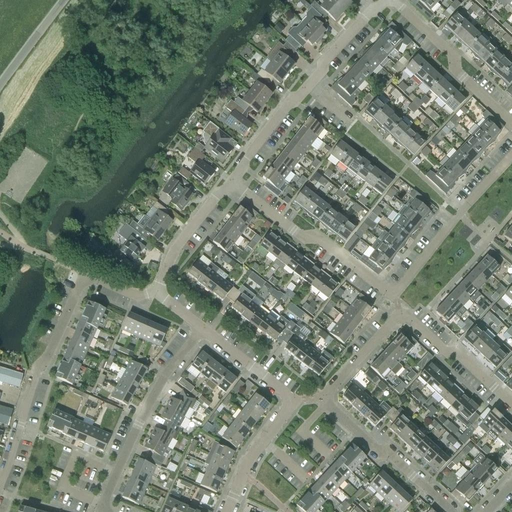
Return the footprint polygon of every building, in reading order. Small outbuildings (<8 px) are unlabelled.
[(310,6),(311,8),(323,19),(328,15),(335,21),(343,13),(329,0),(327,0),(320,8),(314,2),(310,6)] [(329,0),(343,13),(351,4),(346,0),(329,0)] [(416,0),(421,4),(417,9),(430,22),(435,17),(430,11),(437,4),(432,0),(416,0)] [(458,8),(453,3),(449,6),(455,11),(458,8)] [(306,18),(301,23),(318,39),(325,32),(318,25),(323,19),(311,8),(306,14),(306,18)] [(447,20),(450,16),(445,12),(442,15),(447,20)] [(447,31),(449,30),(453,33),(464,22),(456,14),(443,29),(447,31)] [(459,44),(461,41),(472,29),(464,22),(453,33),(457,37),(456,40),(459,44)] [(318,39),(301,23),(296,28),(292,28),(287,34),(295,41),(299,45),(303,41),(306,44),(307,42),(311,47),(318,39)] [(264,24),(261,28),(268,34),(272,30),(264,24)] [(283,30),(278,25),(274,30),(279,35),(283,30)] [(393,34),(388,29),(382,34),(383,36),(381,38),(394,50),(400,43),(407,47),(412,42),(398,29),(393,34)] [(463,46),(465,45),(469,48),(480,36),(472,29),(461,41),(459,44),(463,46)] [(473,52),(472,54),(475,58),(477,56),(488,44),(491,41),(491,40),(484,33),(480,36),(469,48),(473,52)] [(374,46),(387,58),(394,50),(381,38),(379,36),(375,43),(376,44),(374,46)] [(295,41),(290,46),(295,50),(299,45),(295,41)] [(479,61),(481,59),(485,63),(496,51),(499,48),(491,41),(488,44),(477,56),(475,58),(479,61)] [(277,55),(271,63),(287,75),(294,65),(287,59),(290,55),(278,45),(273,52),(277,55)] [(387,58),(374,46),(372,48),(371,47),(364,52),(367,54),(379,66),(387,58)] [(485,63),(489,67),(488,69),(490,73),(491,73),(493,70),(504,58),(496,51),(485,63)] [(364,52),(360,59),(361,60),(360,62),(372,74),(379,66),(367,54),(364,52)] [(402,58),(407,62),(411,59),(406,54),(402,58)] [(419,54),(405,68),(413,76),(424,64),(420,60),(422,58),(419,54)] [(493,70),(491,73),(495,75),(497,74),(501,78),(511,66),(504,58),(493,70)] [(358,64),(356,63),(350,68),(352,70),(365,81),(372,74),(360,62),(358,64)] [(256,75),(266,82),(268,84),(272,78),(279,84),(287,75),(271,63),(264,72),(261,69),(256,75)] [(428,68),(424,64),(413,76),(421,83),(432,72),(435,69),(431,66),(428,68)] [(501,78),(505,82),(504,84),(506,88),(511,81),(511,65),(511,66),(501,78)] [(346,74),(347,76),(345,78),(357,89),(365,81),(352,70),(350,68),(346,74)] [(440,79),(436,75),(438,73),(435,69),(432,72),(421,83),(429,91),(440,79)] [(256,84),(249,93),(264,104),(271,95),(262,88),(266,82),(256,75),(253,73),(249,78),(256,84)] [(355,103),(351,96),(357,89),(345,78),(343,80),(341,79),(335,84),(341,90),(337,95),(351,107),(355,103)] [(444,83),(440,79),(429,91),(437,98),(448,86),(451,84),(446,81),(444,83)] [(454,88),(451,84),(448,86),(437,98),(445,106),(456,94),(452,90),(454,88)] [(237,98),(233,103),(245,112),(248,107),(257,113),(264,104),(249,93),(242,102),(237,98)] [(460,97),(456,94),(445,106),(453,113),(467,99),(463,96),(460,97)] [(370,102),(365,97),(362,100),(367,105),(370,102)] [(373,119),(385,107),(377,99),(363,114),(368,117),(369,115),(373,119)] [(245,112),(233,103),(231,101),(225,108),(232,114),(224,124),(234,132),(235,131),(243,137),(252,125),(241,116),(245,112)] [(415,106),(412,103),(407,108),(410,111),(415,106)] [(377,123),(376,125),(379,129),(381,126),(393,114),(385,107),(373,119),(377,123)] [(463,107),(459,111),(464,115),(468,112),(463,107)] [(494,138),(496,140),(504,127),(486,111),(481,116),(486,122),(479,129),(492,140),(494,138)] [(429,117),(432,120),(437,115),(433,112),(429,117)] [(379,129),(383,131),(385,130),(389,134),(401,121),(393,114),(381,126),(379,129)] [(317,138),(327,125),(318,117),(314,122),(309,118),(303,127),(317,138)] [(422,124),(425,127),(430,122),(427,119),(422,124)] [(389,134),(393,137),(392,139),(395,143),(397,141),(409,129),(401,121),(389,134)] [(210,123),(204,131),(205,133),(204,134),(204,145),(206,146),(204,149),(222,163),(233,149),(227,144),(230,140),(210,123)] [(317,138),(303,127),(296,136),(310,147),(317,138)] [(445,127),(438,134),(443,139),(450,131),(445,127)] [(395,143),(399,146),(401,145),(405,149),(417,136),(409,129),(397,141),(395,143)] [(484,148),(486,146),(488,147),(494,142),(492,140),(479,129),(472,137),(484,148)] [(310,147),(296,136),(289,144),(303,155),(310,147)] [(411,158),(425,144),(417,136),(405,149),(409,152),(408,154),(411,158)] [(483,150),(484,148),(472,137),(464,145),(477,156),(479,159),(484,152),(483,150)] [(349,149),(344,146),(345,143),(342,140),(330,155),(339,162),(349,149)] [(303,155),(289,144),(283,153),(297,164),(303,155)] [(471,162),(473,163),(479,159),(477,156),(464,145),(457,153),(469,164),(471,162)] [(205,185),(214,173),(201,162),(205,157),(194,148),(187,157),(196,165),(189,173),(205,185)] [(349,149),(339,162),(347,169),(357,156),(359,153),(355,151),(353,153),(349,149)] [(276,161),(290,172),(297,164),(283,153),(276,161)] [(362,159),(363,157),(359,153),(357,156),(347,169),(356,176),(366,163),(362,159)] [(469,164),(457,153),(450,161),(465,174),(469,168),(468,166),(469,164)] [(269,170),(283,181),(290,172),(276,161),(269,170)] [(442,169),(455,180),(456,178),(458,179),(465,174),(450,161),(442,169)] [(375,169),(376,167),(372,164),(370,166),(366,163),(356,176),(364,182),(375,169)] [(383,176),(379,172),(380,170),(376,167),(375,169),(364,182),(373,189),(383,176)] [(453,182),(455,180),(442,169),(436,175),(429,171),(425,176),(438,189),(443,184),(450,190),(454,184),(453,182)] [(283,181),(269,170),(262,179),(267,182),(263,187),(278,198),(288,185),(283,181)] [(172,200),(170,203),(181,211),(193,196),(185,189),(189,184),(177,176),(173,180),(164,191),(168,195),(167,196),(172,200)] [(388,179),(383,176),(373,189),(382,196),(394,180),(389,178),(388,179)] [(321,177),(314,187),(317,190),(321,185),(325,180),(321,177)] [(304,188),(292,204),(296,207),(298,205),(302,209),(313,195),(304,188)] [(408,209),(421,219),(423,217),(425,218),(431,213),(424,207),(428,202),(413,190),(409,196),(411,198),(404,206),(408,209)] [(311,216),(321,202),(324,199),(315,192),(313,195),(302,209),(307,212),(306,214),(309,218),(311,216)] [(157,211),(150,220),(164,232),(172,222),(164,216),(168,211),(156,202),(152,207),(157,211)] [(319,222),(330,209),(321,202),(311,216),(309,218),(314,220),(315,219),(319,222)] [(233,217),(247,228),(257,214),(248,207),(244,212),(239,208),(233,217)] [(328,229),(338,215),(330,209),(319,222),(324,225),(323,227),(326,231),(328,229)] [(415,228),(417,230),(421,223),(420,221),(421,219),(408,209),(401,217),(415,228)] [(328,229),(326,231),(331,233),(332,232),(336,235),(347,222),(338,215),(328,229)] [(128,227),(134,231),(146,240),(149,235),(157,241),(164,232),(150,220),(144,216),(137,225),(132,222),(128,227)] [(226,225),(240,236),(247,228),(233,217),(226,225)] [(395,226),(408,236),(410,234),(412,235),(417,230),(415,228),(401,217),(395,226)] [(347,222),(336,235),(341,239),(340,241),(343,245),(356,229),(347,222)] [(141,246),(146,240),(134,231),(128,227),(126,225),(118,235),(127,242),(119,252),(134,263),(145,248),(141,246)] [(240,236),(226,225),(219,234),(234,245),(240,236)] [(404,247),(408,240),(406,238),(408,236),(395,226),(388,235),(401,245),(404,247)] [(511,229),(510,228),(503,237),(510,242),(509,245),(510,247),(511,248),(511,229)] [(404,247),(401,245),(388,235),(384,231),(377,240),(382,243),(395,253),(396,251),(398,252),(404,247)] [(268,253),(279,239),(270,232),(259,246),(268,253)] [(234,245),(219,234),(213,243),(227,254),(234,245)] [(354,235),(347,244),(353,248),(359,239),(354,235)] [(268,253),(276,260),(287,245),(279,239),(268,253)] [(375,252),(388,262),(391,264),(394,257),(393,255),(395,253),(382,243),(377,240),(375,242),(380,246),(375,252)] [(495,240),(494,242),(502,249),(506,244),(504,242),(502,245),(498,242),(495,240)] [(276,260),(285,266),(296,252),(287,245),(276,260)] [(216,257),(219,252),(214,248),(210,252),(210,253),(216,257)] [(358,261),(361,257),(351,250),(349,253),(358,261)] [(293,273),(297,268),(304,259),(296,252),(285,266),(293,273)] [(377,267),(382,271),(388,266),(386,264),(388,262),(375,252),(369,259),(362,255),(361,257),(358,261),(373,272),(377,267)] [(196,282),(210,264),(211,263),(202,256),(187,275),(196,282)] [(495,261),(493,262),(487,256),(479,264),(491,276),(499,268),(500,265),(499,263),(498,261),(495,261)] [(293,273),(302,279),(313,265),(304,259),(297,268),(293,273)] [(205,288),(216,274),(219,270),(210,264),(196,282),(205,288)] [(491,276),(479,264),(472,272),(484,284),(491,276)] [(302,279),(310,286),(321,272),(313,265),(302,279)] [(310,286),(319,293),(330,279),(321,272),(310,286)] [(484,284),(472,272),(465,280),(477,292),(484,284)] [(248,278),(248,279),(254,284),(258,278),(253,274),(252,273),(248,278)] [(205,288),(213,295),(224,281),(216,274),(205,288)] [(328,300),(339,285),(330,279),(319,293),(328,300)] [(457,288),(469,299),(472,302),(480,294),(477,292),(465,280),(457,288)] [(230,301),(238,291),(224,281),(213,295),(222,302),(226,297),(230,301)] [(231,309),(240,316),(251,302),(255,297),(241,287),(238,291),(230,301),(235,305),(231,309)] [(469,299),(457,288),(450,296),(462,307),(469,299)] [(338,290),(334,296),(339,299),(343,293),(338,290)] [(364,319),(371,310),(366,306),(369,302),(360,294),(349,308),(364,319)] [(462,307),(450,296),(442,304),(455,315),(462,307)] [(249,323),(260,309),(251,302),(240,316),(249,323)] [(88,303),(80,322),(97,329),(105,310),(88,303)] [(455,315),(442,304),(435,312),(441,318),(447,323),(455,315)] [(305,311),(312,316),(315,311),(308,306),(305,311)] [(343,317),(357,328),(364,319),(349,308),(343,317)] [(249,323),(257,329),(268,315),(260,309),(249,323)] [(299,320),(304,314),(300,311),(295,317),(299,320)] [(121,331),(131,335),(138,318),(129,314),(121,331)] [(266,336),(277,322),(268,315),(257,329),(266,336)] [(278,338),(283,342),(295,326),(290,322),(289,323),(281,317),(277,322),(266,336),(274,343),(278,338)] [(336,325),(350,336),(357,328),(343,317),(336,325)] [(131,335),(141,339),(148,322),(138,318),(131,335)] [(441,318),(438,321),(444,326),(447,323),(441,318)] [(93,338),(97,329),(80,322),(76,331),(93,338)] [(157,326),(148,322),(141,339),(150,343),(157,326)] [(350,336),(336,325),(329,334),(344,345),(350,336)] [(167,331),(157,326),(150,343),(160,347),(167,331)] [(292,357),(303,343),(307,338),(299,332),(301,330),(295,326),(283,342),(287,345),(284,350),(292,357)] [(463,338),(471,346),(483,334),(475,326),(463,338)] [(72,340),(88,348),(93,338),(76,331),(72,340)] [(471,346),(479,353),(491,341),(483,334),(471,346)] [(417,343),(408,335),(404,340),(400,336),(392,344),(405,356),(417,343)] [(84,357),(88,348),(72,340),(68,350),(84,357)] [(479,353),(487,361),(499,348),(491,341),(479,353)] [(292,357),(301,364),(312,350),(303,343),(292,357)] [(385,352),(398,364),(405,356),(392,344),(385,352)] [(123,354),(125,350),(115,345),(113,349),(118,352),(123,354)] [(502,345),(499,348),(487,361),(495,368),(510,353),(502,345)] [(63,359),(80,367),(84,357),(68,350),(63,359)] [(301,364),(309,370),(324,351),(320,356),(312,350),(301,364)] [(324,351),(309,370),(318,377),(324,369),(329,364),(333,358),(324,351)] [(378,360),(391,372),(394,375),(401,367),(398,364),(385,352),(378,360)] [(200,374),(210,360),(202,353),(191,367),(200,374)] [(428,354),(416,366),(421,370),(432,358),(428,354)] [(72,386),(80,367),(63,359),(55,378),(72,386)] [(208,380),(219,366),(210,360),(200,374),(208,380)] [(391,372),(378,360),(370,368),(383,380),(391,372)] [(126,371),(142,380),(147,370),(143,368),(131,361),(126,371)] [(419,377),(427,385),(439,372),(431,364),(419,377)] [(0,366),(0,381),(19,388),(24,374),(0,366)] [(213,391),(217,387),(227,373),(219,366),(208,380),(205,385),(213,391)] [(137,388),(142,380),(126,371),(122,369),(117,378),(121,380),(137,388)] [(372,382),(376,378),(368,370),(363,375),(372,382)] [(494,375),(502,383),(507,378),(498,370),(494,375)] [(427,385),(435,392),(447,379),(439,372),(427,385)] [(226,394),(236,380),(227,373),(217,387),(226,394)] [(178,383),(187,391),(191,386),(181,379),(178,383)] [(435,392),(443,400),(455,386),(447,379),(435,392)] [(116,388),(132,397),(137,388),(121,380),(116,388)] [(239,381),(232,391),(237,395),(244,385),(239,381)] [(398,394),(406,386),(401,382),(394,390),(398,394)] [(342,398),(350,405),(362,392),(354,385),(353,386),(349,391),(342,398)] [(443,400),(450,407),(463,394),(455,386),(443,400)] [(127,407),(132,397),(116,388),(111,398),(127,407)] [(82,398),(84,394),(75,390),(73,394),(82,398)] [(171,398),(166,408),(183,418),(187,419),(188,420),(193,411),(192,410),(196,402),(182,390),(177,401),(171,398)] [(350,405),(358,413),(370,400),(362,392),(350,405)] [(458,414),(471,401),(463,394),(450,407),(458,414)] [(263,415),(269,406),(255,395),(249,404),(263,415)] [(358,413),(366,420),(378,407),(370,400),(358,413)] [(458,414),(455,418),(467,430),(471,426),(479,417),(475,413),(479,409),(471,401),(458,414)] [(256,423),(263,415),(249,404),(242,413),(256,423)] [(384,417),(389,421),(397,412),(392,408),(386,414),(378,407),(366,420),(374,428),(384,417)] [(170,423),(167,428),(178,434),(187,419),(183,418),(166,408),(161,418),(170,423)] [(401,416),(404,413),(400,409),(397,412),(389,421),(393,425),(389,429),(397,437),(409,423),(401,416)] [(486,434),(489,431),(502,418),(494,410),(483,421),(479,417),(471,426),(475,430),(478,427),(486,434)] [(47,428),(66,436),(73,419),(54,411),(47,428)] [(256,423),(242,413),(235,421),(250,432),(256,423)] [(489,431),(497,438),(510,425),(502,418),(489,431)] [(66,436),(75,440),(82,423),(73,419),(66,436)] [(434,429),(438,425),(433,420),(429,425),(434,429)] [(229,430),(243,441),(250,432),(235,421),(229,430)] [(84,444),(92,427),(82,423),(75,440),(84,444)] [(397,437),(405,444),(417,431),(409,423),(397,437)] [(497,438),(505,446),(511,438),(511,427),(510,425),(497,438)] [(84,444),(94,448),(101,431),(92,427),(84,444)] [(155,428),(149,438),(167,448),(172,439),(175,440),(178,434),(167,428),(164,434),(155,428)] [(236,450),(243,441),(229,430),(222,439),(236,450)] [(111,436),(101,431),(94,448),(103,453),(111,436)] [(405,444),(413,451),(425,438),(417,431),(405,444)] [(469,440),(463,434),(461,437),(458,439),(464,445),(469,440)] [(151,459),(162,465),(167,455),(164,454),(167,448),(149,438),(144,448),(154,453),(151,459)] [(421,459),(433,446),(425,438),(413,451),(421,459)] [(214,442),(209,454),(229,463),(234,453),(218,446),(219,444),(214,442)] [(352,446),(338,461),(351,473),(366,458),(352,446)] [(421,459),(429,466),(441,453),(433,446),(421,459)] [(449,461),(441,453),(429,466),(437,474),(449,461)] [(204,464),(209,466),(225,473),(229,463),(209,454),(204,464)] [(477,466),(490,478),(498,470),(480,454),(473,462),(477,466)] [(492,460),(496,464),(500,460),(496,456),(492,460)] [(151,459),(149,462),(160,467),(162,465),(151,459)] [(134,470),(151,477),(156,467),(139,460),(134,470)] [(345,481),(351,473),(338,461),(331,468),(345,481)] [(209,466),(204,476),(221,483),(225,473),(209,466)] [(461,466),(456,474),(461,477),(466,469),(461,466)] [(490,478),(477,466),(470,474),(483,486),(490,478)] [(338,488),(345,481),(331,468),(324,476),(338,488)] [(450,473),(446,469),(442,473),(446,477),(450,473)] [(147,486),(151,477),(134,470),(130,479),(147,486)] [(483,486),(470,474),(467,471),(460,479),(462,482),(475,494),(483,486)] [(369,486),(376,493),(389,479),(381,472),(369,486)] [(216,493),(221,483),(204,476),(200,486),(216,493)] [(317,483),(331,496),(338,488),(324,476),(317,483)] [(143,496),(147,486),(130,479),(126,488),(143,496)] [(384,500),(397,486),(389,479),(376,493),(384,500)] [(475,494),(462,482),(450,494),(459,503),(463,498),(468,502),(475,494)] [(324,503),(331,496),(317,483),(310,491),(324,503)] [(384,500),(392,507),(404,494),(397,486),(384,500)] [(143,496),(126,488),(122,498),(139,505),(143,496)] [(315,511),(324,503),(310,491),(296,506),(297,507),(294,510),(296,511),(315,511)] [(173,511),(178,503),(180,498),(170,494),(161,511),(173,511)] [(397,511),(401,511),(412,501),(404,494),(392,507),(397,511)] [(173,511),(184,511),(187,507),(178,503),(173,511)]
